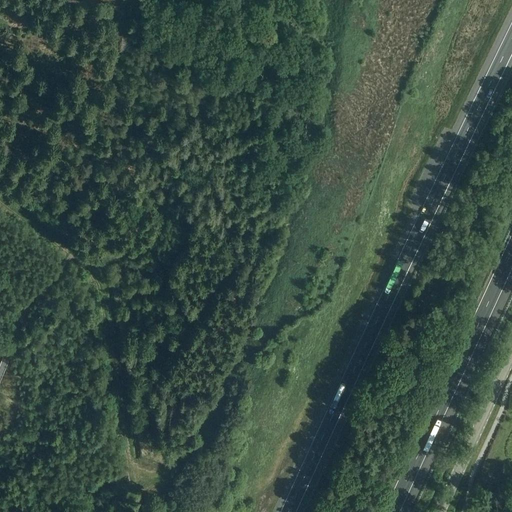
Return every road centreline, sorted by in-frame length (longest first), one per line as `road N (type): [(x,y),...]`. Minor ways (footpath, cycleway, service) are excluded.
road 1 (motorway): [(511,39),(288,511)]
road 2 (motorway): [(391,511),(511,251)]
road 3 (secondary): [(439,511),(511,355)]
